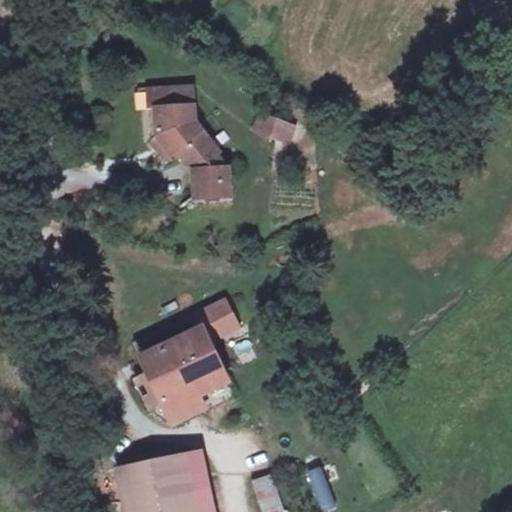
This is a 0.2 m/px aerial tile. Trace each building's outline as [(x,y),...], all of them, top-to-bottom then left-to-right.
[(193,90),(164,92),(165,109),(157,110),(159,136),(153,141),(166,159),(179,149),(184,155),(182,157),(194,173),(196,200),(229,198),(228,171),(223,171),(212,157),(218,152),(195,122),(193,90)] [(157,110),(165,109),(164,92),(149,93),(153,141),(159,136),(157,110)] [(257,130),(287,141),(292,127),(262,116),(257,130)] [(195,389),(226,375),(202,327),(213,322),(220,336),(238,327),(225,302),(194,316),(201,329),(140,359),(147,373),(135,379),(143,394),(155,387),(164,404),(167,403),(195,389)] [(133,342),(140,359),(201,329),(194,316),(193,314),(133,342)] [(164,404),(155,387),(143,394),(152,411),(164,404)] [(195,389),(167,403),(176,422),(205,408),(195,389)] [(120,467),(129,511),(194,511),(186,475),(199,472),(195,450),(120,467)] [(256,482),(264,511),(280,511),(270,477),(256,482)]
